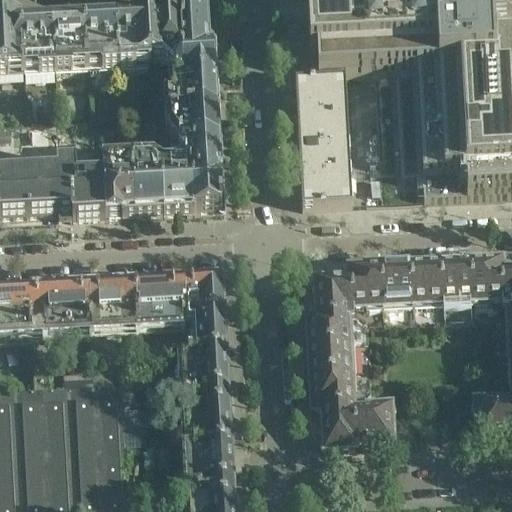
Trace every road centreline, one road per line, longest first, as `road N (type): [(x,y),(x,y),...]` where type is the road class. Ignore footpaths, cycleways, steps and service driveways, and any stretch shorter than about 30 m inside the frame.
road 1 (residential): [(0,265),(268,251)]
road 2 (residential): [(268,251),(252,0)]
road 3 (residential): [(268,251),(511,238)]
road 4 (residential): [(279,491),(268,251)]
road 5 (residential): [(279,491),(511,479)]
